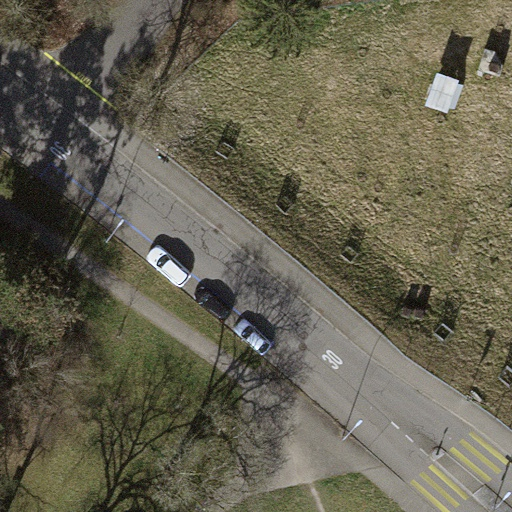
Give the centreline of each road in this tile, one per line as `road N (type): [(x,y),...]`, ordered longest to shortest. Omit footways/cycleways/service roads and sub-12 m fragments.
road 1 (residential): [(358,386),(0,119)]
road 2 (unclassified): [(511,485),(358,386)]
road 3 (unclassified): [(358,386),(461,511)]
